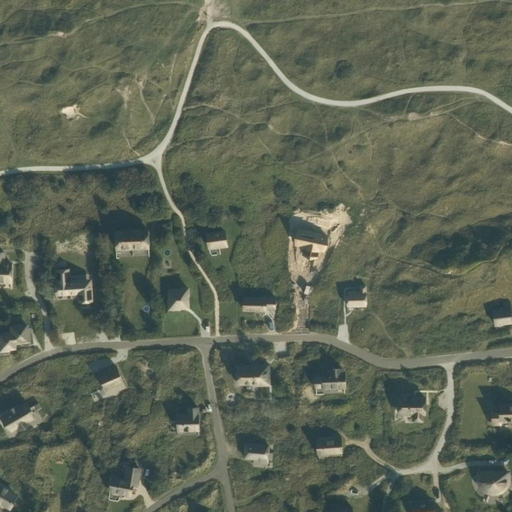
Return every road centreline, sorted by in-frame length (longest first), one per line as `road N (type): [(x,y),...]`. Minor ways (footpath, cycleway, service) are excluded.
road 1 (unclassified): [(511,352),(405,363),(374,361),(307,335),(203,340)]
road 2 (unclassified): [(0,379),(74,347),(203,340)]
road 3 (residential): [(203,340),(224,469)]
